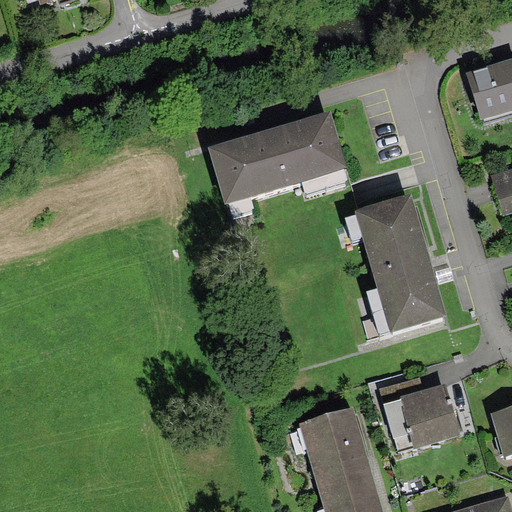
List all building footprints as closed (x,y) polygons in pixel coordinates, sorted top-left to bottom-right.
[(91,0),(52,0),(55,10),(91,0)] [(511,58),(467,72),(481,119),(483,118),(485,124),(511,115),(511,58)] [(333,113),(210,147),(226,205),(349,171),(333,113)] [(511,168),(491,174),(503,215),(511,212),(511,168)] [(412,196),(356,211),(391,334),(446,318),(412,196)] [(380,388),(384,404),(424,392),(420,377),(380,388)] [(424,392),(384,404),(399,452),(459,434),(445,385),(424,392)] [(511,408),(492,414),(504,457),(511,455),(511,408)] [(383,511),(354,410),(301,425),(326,511),(383,511)]
